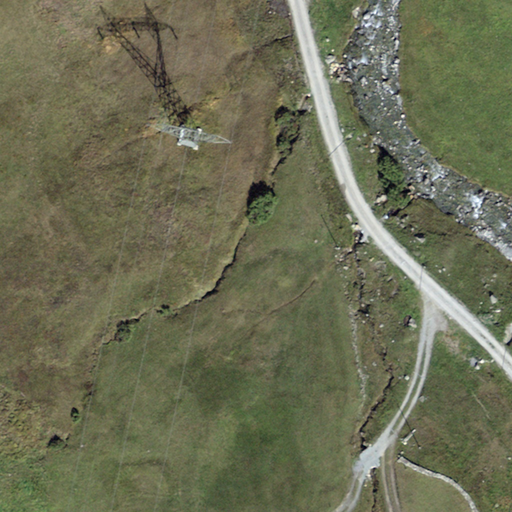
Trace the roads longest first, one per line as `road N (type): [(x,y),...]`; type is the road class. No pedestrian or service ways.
road 1 (track): [(511,371),(355,208),(298,0)]
road 2 (track): [(351,511),(369,472),(411,418),(434,292)]
